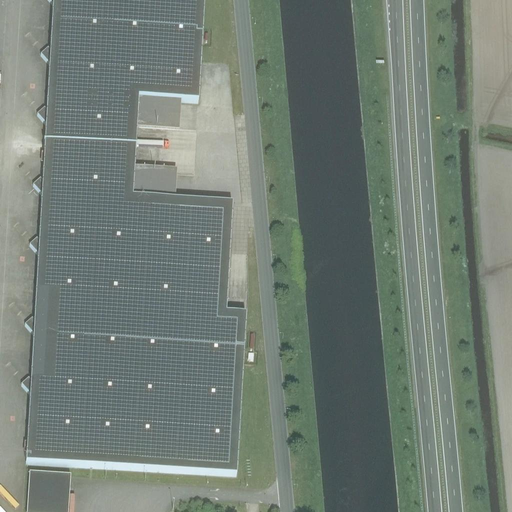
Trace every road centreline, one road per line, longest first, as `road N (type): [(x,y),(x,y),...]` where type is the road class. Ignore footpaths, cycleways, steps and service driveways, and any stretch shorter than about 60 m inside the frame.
road 1 (unclassified): [(285,511),(240,0)]
road 2 (trunk): [(395,0),(435,511)]
road 3 (trunk): [(455,511),(416,0)]
road 4 (unknown): [(18,0),(0,232)]
